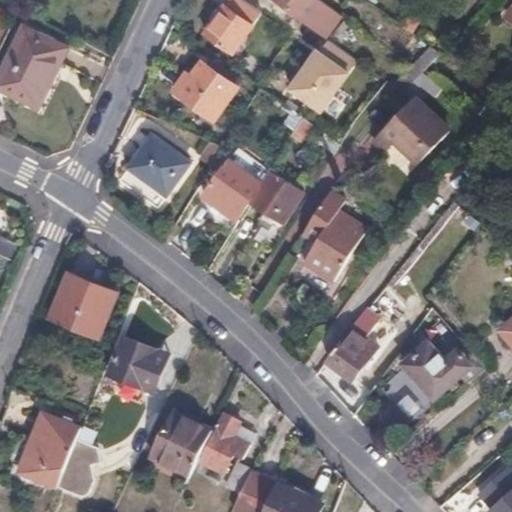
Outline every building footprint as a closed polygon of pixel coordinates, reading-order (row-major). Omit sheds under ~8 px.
[(261,15),(240,0),(228,0),(206,32),(233,53),(261,15)] [(340,16),(317,0),(270,0),(325,38),(340,16)] [(366,5),(359,0),(332,0),(330,4),(355,21),(366,5)] [(68,48),(26,27),(0,78),(0,87),(39,107),(68,48)] [(357,61),(328,40),(318,52),(316,51),(289,89),(321,111),(357,61)] [(212,77),(198,68),(193,75),(188,72),(175,92),(215,121),(233,95),(232,93),(236,86),(217,71),(212,77)] [(419,93),(373,142),(385,154),(387,152),(397,142),(413,160),(417,164),(453,128),(419,93)] [(193,163),(155,135),(131,169),(169,196),(193,163)] [(397,142),(387,152),(403,169),(413,160),(397,142)] [(239,221),(252,204),(256,197),(264,186),(231,162),(206,197),(239,221)] [(309,182),(278,162),(264,186),(256,197),(286,217),(309,182)] [(333,196),(348,206),(350,203),(335,193),(333,196)] [(343,213),(348,206),(333,196),(307,235),(322,245),(308,266),(337,285),(371,233),(343,213)] [(199,231),(212,208),(197,200),(185,223),(199,231)] [(493,224),(501,216),(492,209),(486,217),(493,224)] [(32,240),(4,228),(0,237),(0,248),(24,259),(32,240)] [(76,328),(100,339),(118,293),(69,274),(51,318),(76,328)] [(368,310),(327,362),(353,383),(380,349),(365,337),(380,318),(368,310)] [(511,320),(500,331),(511,343),(511,320)] [(419,329),(398,357),(403,361),(427,340),(419,329)] [(172,358),(123,337),(109,374),(157,394),(172,358)] [(452,359),(434,340),(403,366),(437,402),(475,367),(461,351),(452,359)] [(141,403),(145,392),(116,383),(112,394),(141,403)] [(70,455),(80,429),(40,413),(16,471),(56,488),(70,455)] [(191,475),(213,431),(173,414),(153,458),(191,475)] [(241,422),(225,414),(201,464),(225,474),(235,453),(245,458),(252,445),(234,437),(240,425),(241,422)] [(240,425),(234,437),(252,445),(258,433),(240,425)] [(70,455),(56,488),(85,500),(94,480),(92,467),(102,465),(99,449),(70,455)] [(248,469),(236,464),(227,486),(238,491),(248,469)] [(511,511),(511,467),(511,466),(482,491),(493,506),(491,508),(493,511),(511,511)] [(263,511),(276,484),(249,474),(231,511),(263,511)] [(319,511),(323,502),(276,484),(263,511),(319,511)]
